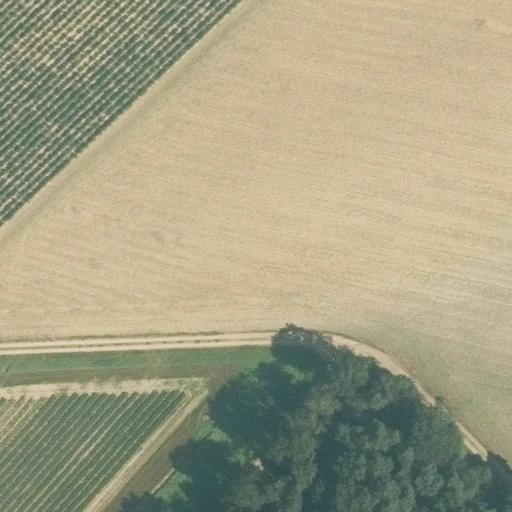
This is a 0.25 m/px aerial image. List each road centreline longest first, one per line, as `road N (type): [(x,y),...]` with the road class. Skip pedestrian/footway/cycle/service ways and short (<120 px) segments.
road 1 (track): [(0,353),(368,347)]
road 2 (track): [(229,511),(368,347)]
road 3 (track): [(368,347),(511,492)]
